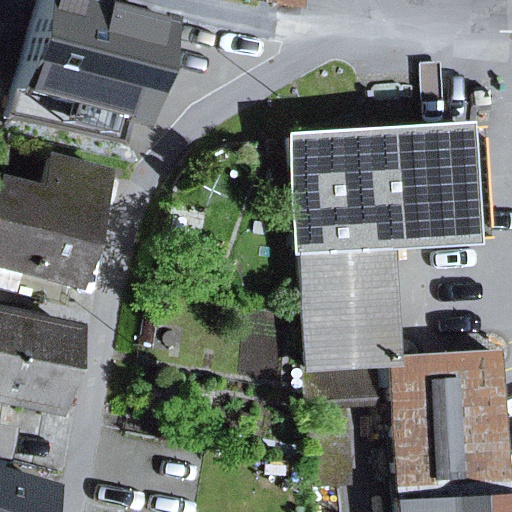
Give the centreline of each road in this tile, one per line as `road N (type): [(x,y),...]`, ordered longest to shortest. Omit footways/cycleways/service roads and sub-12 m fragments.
road 1 (residential): [(354,41),(194,121),(154,168),(124,228),(75,511)]
road 2 (residential): [(169,0),(354,41)]
road 3 (residential): [(511,30),(354,41)]
